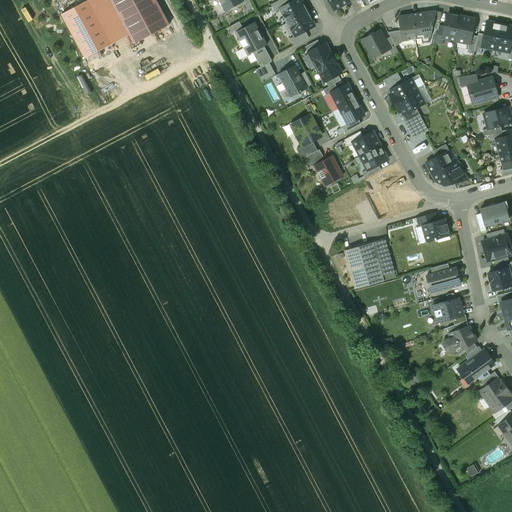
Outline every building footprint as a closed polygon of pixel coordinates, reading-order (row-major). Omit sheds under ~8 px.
[(85,58),(129,35),(110,0),(88,0),(62,14),(85,58)] [(110,0),(129,35),(134,44),(169,25),(156,0),(110,0)] [(218,0),(225,12),(243,2),(243,1),(242,0),(218,0)] [(244,0),(243,1),(243,2),(248,10),(254,7),(250,0),(244,0)] [(280,9),(290,3),(288,0),(279,0),(271,5),(275,12),(280,9)] [(280,9),(287,23),(308,12),(301,0),(296,0),(290,3),(280,9)] [(348,0),(329,0),(334,10),(350,2),(348,0)] [(315,26),(308,12),(287,23),(294,36),(295,37),(305,31),(315,26)] [(429,12),(412,14),(415,39),(421,39),(422,43),(429,42),(432,29),(438,30),(439,26),(439,23),(433,22),(435,13),(429,12)] [(461,16),(448,13),(445,27),(442,39),(443,39),(456,41),(461,16)] [(402,42),(415,39),(412,14),(398,16),(400,31),(402,42)] [(471,35),(475,19),(461,16),(456,41),(469,44),(471,35)] [(495,50),(500,24),(487,21),(484,34),(481,47),(482,47),(495,50)] [(267,45),(254,23),(243,29),(239,22),(224,30),(228,37),(236,32),(248,55),(254,52),(264,47),(267,45)] [(511,26),(500,24),(495,50),(508,52),(509,53),(511,40),(511,37),(511,26)] [(445,27),(439,26),(438,30),(435,43),(442,45),(443,39),(442,39),(445,27)] [(309,38),(305,31),(295,37),(294,36),(289,39),(293,46),(309,38)] [(363,40),(372,58),(389,49),(390,48),(385,40),(380,31),(363,40)] [(388,32),(390,37),(395,46),(402,42),(400,31),(388,32)] [(481,47),(484,34),(478,33),(477,36),(475,51),(481,52),(482,47),(481,47)] [(477,36),(471,35),(469,44),(467,52),(474,54),(475,51),(477,36)] [(385,40),(390,48),(389,49),(393,56),(399,53),(395,46),(390,37),(385,40)] [(305,47),(308,52),(320,45),(318,40),(305,47)] [(308,52),(316,67),(333,58),(329,52),(330,52),(325,43),(320,45),(308,52)] [(264,47),(254,52),(261,67),(269,63),(272,61),(264,47)] [(336,65),(333,58),(316,67),(324,82),(326,82),(338,75),(342,73),(337,64),(336,65)] [(269,63),(261,67),(255,70),(261,81),(275,74),(269,63)] [(307,89),(295,66),(279,74),(291,97),(307,89)] [(390,90),(397,86),(396,82),(401,80),(397,73),(383,80),(390,94),(392,93),(390,90)] [(478,82),(476,74),(459,78),(461,87),(468,86),(467,85),(478,82)] [(338,75),(326,82),(328,87),(335,84),(341,80),(338,75)] [(473,104),(498,97),(492,78),(478,82),(467,85),(468,86),(473,104)] [(390,95),(394,104),(418,91),(411,79),(397,86),(390,90),(392,93),(390,94),(390,95)] [(331,93),(338,89),(335,84),(328,87),(323,90),(326,96),(331,93)] [(331,93),(339,108),(356,100),(347,84),(338,89),(331,93)] [(424,104),(418,91),(394,104),(398,111),(399,111),(401,110),(404,115),(416,108),(424,104)] [(364,115),(356,100),(339,108),(347,124),(348,124),(358,119),(364,115)] [(305,106),(310,115),(311,117),(316,114),(311,103),(305,106)] [(511,119),(509,107),(483,113),(488,129),(500,125),(511,122),(511,119)] [(428,131),(416,108),(404,115),(401,110),(399,111),(404,121),(413,139),(428,131)] [(311,117),(310,115),(291,125),(303,146),(313,141),(321,136),(311,117)] [(361,124),(358,119),(348,124),(347,124),(342,127),(345,132),(361,124)] [(483,130),(485,136),(489,135),(502,131),(500,125),(488,129),(483,130)] [(489,135),(491,141),(495,140),(495,139),(508,136),(506,130),(502,131),(489,135)] [(353,142),(363,137),(360,131),(344,140),(347,146),(353,143),(353,142)] [(353,143),(360,156),(380,145),(373,131),(363,137),(353,142),(353,143)] [(495,140),(500,155),(511,151),(511,134),(508,136),(495,139),(495,140)] [(466,135),(460,138),(463,144),(469,141),(466,135)] [(302,159),(304,158),(318,151),(313,141),(303,146),(296,149),(302,159)] [(435,158),(447,152),(449,150),(446,144),(432,152),(435,158)] [(388,160),(380,145),(360,156),(367,170),(368,170),(378,165),(388,160)] [(309,169),(315,166),(325,160),(319,150),(318,151),(304,158),(309,169)] [(511,151),(500,155),(503,169),(504,169),(511,166),(511,151)] [(432,174),(453,163),(447,152),(435,158),(426,163),(432,174)] [(325,160),(315,166),(325,186),(343,176),(332,156),(325,160)] [(453,163),(432,174),(436,182),(445,185),(454,183),(466,179),(457,161),(453,163)] [(381,170),(378,165),(368,170),(367,170),(362,173),(365,179),(381,170)] [(503,169),(500,170),(502,177),(511,174),(511,166),(504,169),(503,169)] [(480,170),(474,174),(478,181),(484,178),(480,170)] [(471,178),(466,179),(454,183),(456,190),(473,185),(471,178)] [(504,202),(480,209),(481,213),(485,226),(509,219),(504,202)] [(419,227),(422,226),(422,225),(436,221),(434,213),(417,218),(419,227)] [(486,231),(485,226),(481,213),(475,215),(480,232),(486,231)] [(436,221),(422,225),(422,226),(426,242),(449,236),(444,219),(436,221)] [(486,234),(488,240),(505,235),(503,229),(486,234)] [(488,240),(482,242),(485,252),(484,254),(485,259),(487,259),(487,261),(511,254),(506,235),(505,235),(488,240)] [(355,289),(395,277),(385,239),(344,251),(355,289)] [(493,265),(495,271),(508,268),(511,267),(511,265),(511,261),(493,265)] [(431,268),(432,274),(449,269),(448,264),(431,268)] [(432,274),(426,276),(428,283),(431,282),(432,286),(429,286),(431,293),(461,285),(459,278),(456,278),(456,275),(458,274),(456,267),(449,269),(432,274)] [(495,271),(488,273),(493,291),(511,285),(511,283),(508,268),(495,271)] [(498,304),(501,303),(500,302),(511,298),(511,291),(496,296),(498,304)] [(448,301),(432,306),(437,323),(453,318),(463,315),(458,298),(455,299),(453,293),(446,295),(448,301)] [(511,298),(500,302),(501,303),(504,316),(511,313),(511,298)] [(465,315),(463,315),(453,318),(454,325),(463,322),(467,320),(465,315)] [(446,328),(449,334),(466,328),(463,322),(454,325),(446,328)] [(470,327),(469,326),(466,328),(449,334),(448,338),(444,340),(442,345),(446,352),(451,354),(456,351),(459,353),(464,349),(474,342),(477,340),(476,339),(476,340),(473,336),(471,332),(469,327),(470,327)] [(464,349),(467,354),(477,347),(474,342),(464,349)] [(465,356),(468,361),(482,351),(478,346),(477,347),(467,354),(465,356)] [(494,364),(484,350),(482,351),(468,361),(458,369),(468,383),(494,364)] [(480,382),(484,388),(497,379),(499,378),(495,372),(480,382)] [(484,388),(480,391),(495,412),(504,405),(511,400),(509,396),(511,395),(501,381),(499,382),(497,379),(484,388)] [(495,420),(499,425),(511,415),(511,413),(510,410),(508,411),(495,420)] [(511,415),(499,425),(498,425),(511,444),(511,415)] [(475,464),(469,468),(473,475),(479,471),(475,464)]
